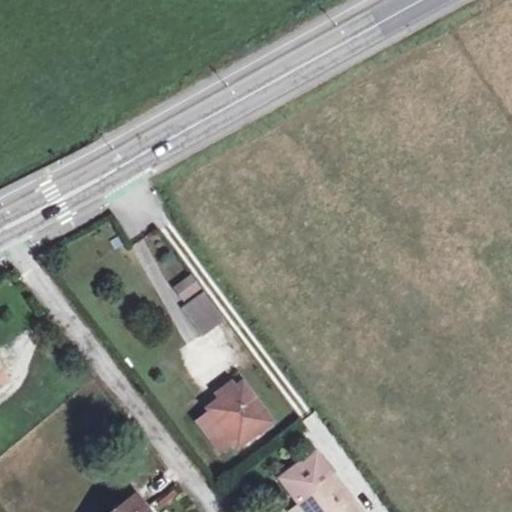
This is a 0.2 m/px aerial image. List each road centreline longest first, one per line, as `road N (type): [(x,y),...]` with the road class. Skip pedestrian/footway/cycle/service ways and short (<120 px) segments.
road 1 (residential): [(4,230),(212,511)]
road 2 (secondary): [(126,163),(419,0)]
road 3 (residential): [(126,163),(307,411)]
road 4 (secondary): [(4,230),(126,163)]
